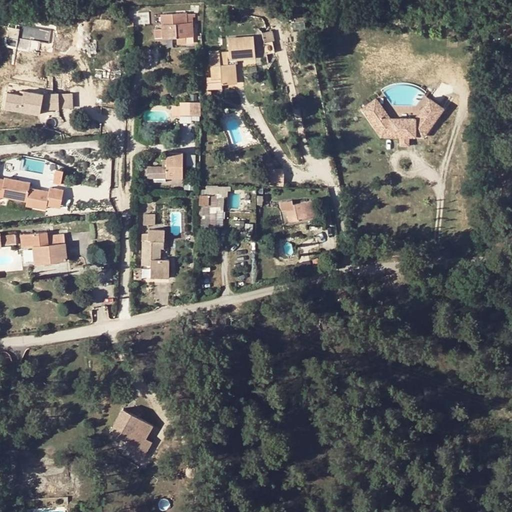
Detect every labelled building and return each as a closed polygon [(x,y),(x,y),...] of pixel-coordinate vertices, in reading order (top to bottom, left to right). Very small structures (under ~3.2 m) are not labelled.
[(192,16),(192,13),(187,14),(187,12),(161,14),(162,28),(154,28),(155,37),(177,36),(185,35),(193,35),(192,16)] [(232,64),(236,64),(235,57),(255,56),(253,36),(228,38),(229,53),(230,58),(227,58),(227,64),(211,65),(211,75),(221,75),(221,79),(221,83),(233,83),(232,64)] [(275,51),(272,41),(264,42),(266,53),(275,51)] [(8,92),(5,107),(40,113),(41,109),(59,108),(58,93),(44,94),(21,90),(20,94),(8,92)] [(362,108),(366,114),(380,103),(377,98),(362,108)] [(366,114),(382,136),(401,136),(409,136),(424,136),(444,108),(429,99),(415,118),(391,118),(380,103),(366,114)] [(191,112),(201,112),(202,100),(191,100),(191,112)] [(409,136),(401,136),(401,145),(409,145),(409,136)] [(182,177),(182,152),(166,152),(166,165),(148,165),(148,177),(152,177),(166,177),(182,177)] [(285,185),(284,168),(271,168),(271,185),(285,185)] [(57,169),(54,183),(61,184),(64,171),(57,169)] [(0,195),(1,195),(27,201),(26,205),(40,208),(40,203),(47,205),(49,198),(62,201),(64,190),(50,187),(49,191),(30,187),(31,182),(5,177),(5,178),(4,183),(0,181),(0,195)] [(206,193),(199,193),(199,195),(198,230),(215,230),(217,193),(217,189),(231,190),(231,186),(206,185),(206,193)] [(49,198),(47,205),(61,208),(62,201),(49,198)] [(305,200),(295,202),(299,220),(309,217),(305,200)] [(299,220),(295,202),(277,206),(276,204),(271,205),(273,212),(278,211),(281,224),(299,220)] [(155,213),(143,213),(143,222),(155,223),(155,213)] [(148,232),(143,232),(142,262),(150,263),(150,274),(169,274),(169,258),(160,258),(161,247),(163,247),(164,228),(148,228),(148,232)] [(37,261),(67,258),(65,234),(48,235),(48,232),(22,234),(23,247),(35,246),(37,261)] [(2,244),(16,244),(16,233),(2,233),(2,244)] [(132,269),(131,277),(140,278),(140,266),(134,266),(134,270),(132,269)] [(153,423),(122,407),(110,430),(130,441),(140,446),(145,436),(153,423)] [(152,440),(145,436),(140,446),(130,441),(126,447),(136,453),(143,456),(152,440)]
